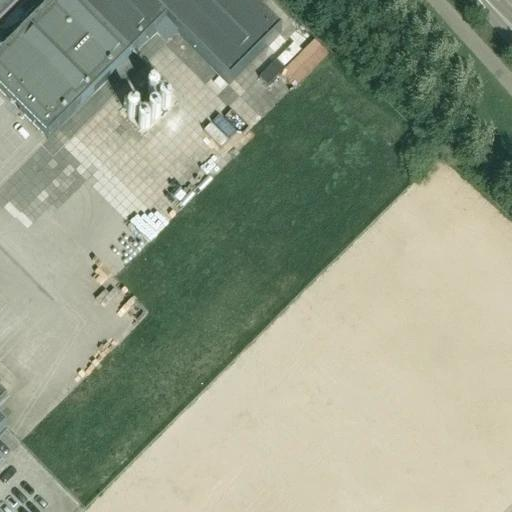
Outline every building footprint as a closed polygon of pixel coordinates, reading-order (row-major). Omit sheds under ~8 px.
[(0,92),(47,140),(132,56),(166,23),(228,85),(280,34),(246,0),(57,0),(50,8),(46,3),(34,14),(39,19),(0,57),(0,92)] [(0,0),(0,23),(23,0),(0,0)] [(267,73),(250,90),(258,98),(275,81),(267,73)] [(75,201),(90,184),(80,176),(65,192),(75,201)] [(304,471),(297,486),(317,511),(385,511),(402,475),(395,465),(399,456),(371,419),(355,412),(369,379),(339,402),(307,388),(272,414),(268,424),(304,471)]
